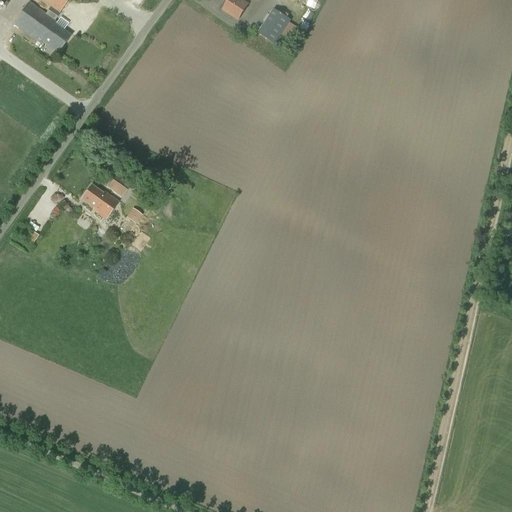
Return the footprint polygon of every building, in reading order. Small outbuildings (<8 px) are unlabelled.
[(37,0),(49,8),(45,15),(45,14),(29,2),(12,25),(40,45),(41,43),(47,47),(46,49),(51,53),(52,51),(57,55),(71,36),(56,25),(57,23),(55,21),(54,22),(69,0),(37,0)] [(228,0),(221,11),(238,21),(248,4),(241,0),(228,0)] [(290,23),(291,21),(273,10),(257,34),(275,46),(279,39),(287,44),(297,28),(290,23)] [(115,174),(106,187),(121,198),(131,185),(115,174)] [(92,211),(105,220),(118,202),(105,193),(103,194),(91,185),(80,200),(93,209),(92,211)] [(142,215),(133,209),(127,217),(136,223),(142,215)] [(38,236),(31,231),(24,241),(31,246),(38,236)]
